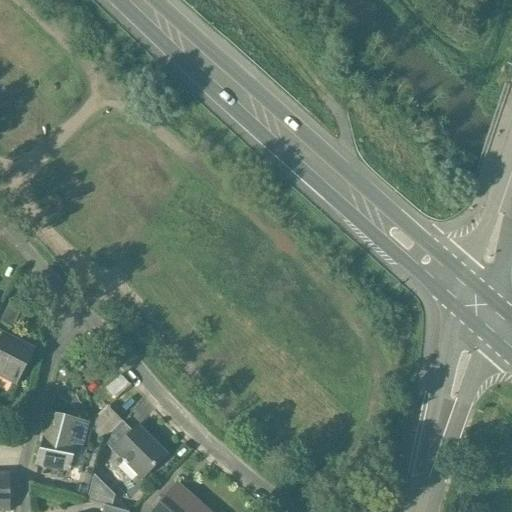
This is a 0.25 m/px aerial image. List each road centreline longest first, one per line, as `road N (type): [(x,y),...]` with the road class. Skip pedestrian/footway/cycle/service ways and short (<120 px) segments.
road 1 (primary): [(465,289),(144,0)]
road 2 (unclassified): [(294,511),(70,289)]
road 3 (residential): [(24,511),(22,461),(70,289)]
road 4 (tertiary): [(465,289),(430,472)]
road 5 (tertiary): [(430,472),(493,313)]
road 6 (tertiary): [(511,170),(495,195),(465,289)]
